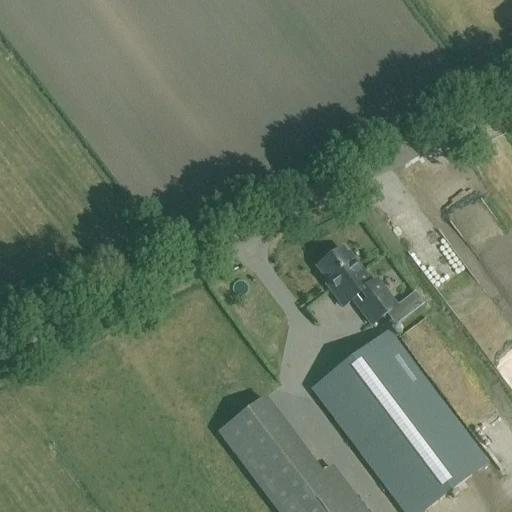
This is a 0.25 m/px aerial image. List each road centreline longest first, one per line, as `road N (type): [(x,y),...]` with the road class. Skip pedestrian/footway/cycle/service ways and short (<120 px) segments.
road 1 (unclassified): [(125,295),(511,100)]
road 2 (track): [(0,362),(125,295)]
